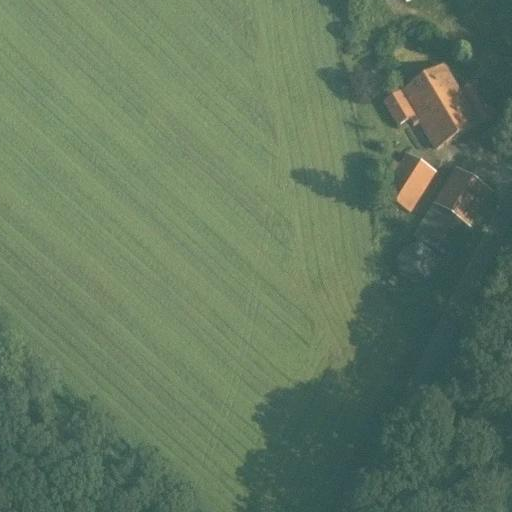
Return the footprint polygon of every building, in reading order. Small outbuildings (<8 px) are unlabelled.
[(436,151),(496,116),(476,84),(459,94),(444,67),(411,87),(382,104),(397,128),(413,119),(415,117),(433,147),(436,151)] [(380,195),(411,214),(436,175),(405,155),(380,195)] [(491,194),(455,171),(413,238),(441,256),(462,224),(470,227),(491,194)] [(404,248),(396,261),(399,275),(413,285),(429,282),(437,269),(433,254),(420,245),(404,248)] [(388,285),(393,289),(397,283),(393,279),(388,285)]
